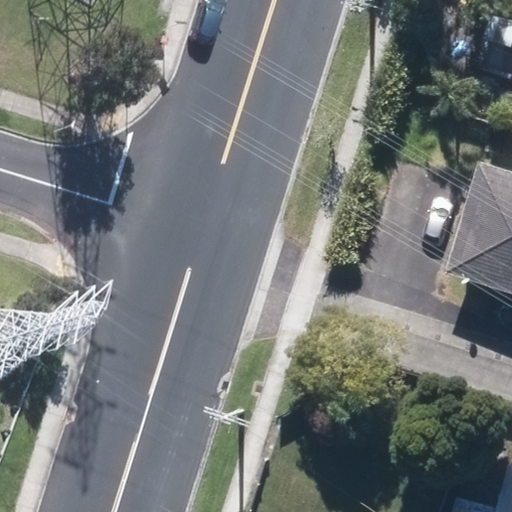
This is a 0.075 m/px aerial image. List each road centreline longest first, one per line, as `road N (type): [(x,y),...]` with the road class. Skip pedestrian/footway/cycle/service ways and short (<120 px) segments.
road 1 (secondary): [(110,511),(200,238)]
road 2 (secondary): [(200,238),(274,0)]
road 3 (residential): [(0,171),(200,238)]
